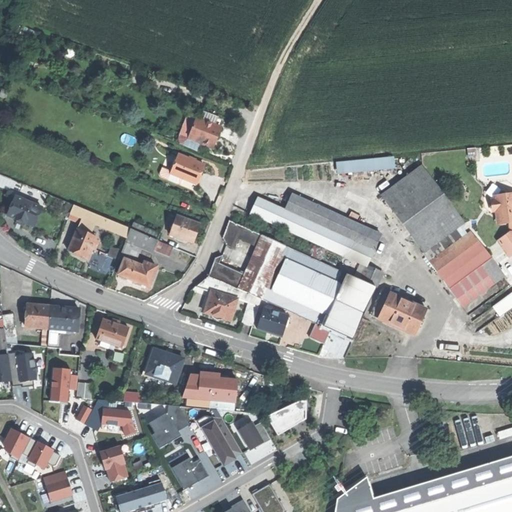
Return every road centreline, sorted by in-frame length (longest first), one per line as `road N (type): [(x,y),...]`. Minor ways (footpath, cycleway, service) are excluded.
road 1 (unclassified): [(160,320),(218,240),(260,118)]
road 2 (residential): [(184,511),(328,425),(334,376)]
road 3 (tertiary): [(160,320),(334,376)]
road 4 (tertiary): [(334,376),(423,391),(511,391)]
road 5 (tertiary): [(0,246),(160,320)]
road 6 (residential): [(0,406),(13,405),(76,440),(98,511)]
